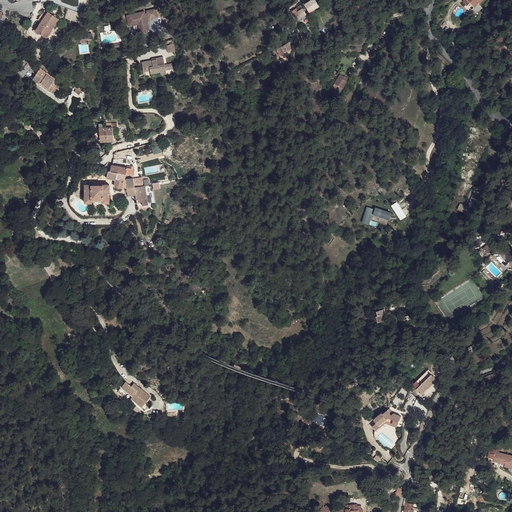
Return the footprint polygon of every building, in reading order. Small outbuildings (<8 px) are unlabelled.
[(315,0),(310,0),(304,4),(306,6),(309,12),(311,15),(312,14),(311,13),(313,11),(312,10),(314,8),(319,5),(315,0)] [(467,0),(470,3),(474,7),(472,9),(476,13),(482,8),(478,4),(482,0),(467,0)] [(298,11),(301,17),(306,14),(302,8),(301,6),(296,9),(298,11)] [(156,16),(154,8),(146,10),(146,13),(143,13),(143,11),(125,15),(127,23),(133,21),(134,24),(137,24),(139,33),(148,31),(146,22),(145,18),(147,18),(148,18),(156,16)] [(49,11),(45,9),(38,20),(41,22),(49,11)] [(59,19),(49,11),(41,22),(38,27),(36,30),(39,32),(47,37),(59,19)] [(78,34),(79,54),(89,53),(88,39),(92,38),(91,33),(78,34)] [(290,42),(278,48),(282,56),(286,53),(286,52),(291,49),(292,47),(290,42)] [(152,60),(142,62),(144,72),(150,70),(151,73),(160,72),(161,74),(166,73),(166,70),(165,65),(163,57),(157,58),(157,59),(152,60)] [(39,67),(30,60),(26,66),(35,73),(39,67)] [(41,67),(33,78),(56,94),(64,83),(41,67)] [(339,72),(332,84),(336,86),(339,89),(347,76),(343,75),(339,72)] [(76,89),(75,91),(80,94),(84,89),(79,86),(76,89)] [(100,141),(107,141),(106,127),(104,127),(104,122),(99,123),(100,141)] [(113,128),(113,126),(106,127),(107,141),(114,140),(113,128)] [(90,139),(89,136),(83,139),(87,146),(93,143),(92,142),(90,139)] [(108,170),(106,177),(116,179),(115,186),(114,186),(114,187),(117,188),(121,189),(121,187),(127,187),(126,179),(124,179),(125,176),(126,174),(127,167),(112,165),(110,170),(108,170)] [(128,195),(136,194),(135,187),(134,178),(126,179),(127,187),(128,195)] [(85,202),(91,202),(92,198),(103,198),(103,202),(109,202),(109,184),(102,184),(92,184),(85,184),(85,202)] [(135,187),(136,194),(137,200),(139,199),(142,201),(143,205),(148,204),(145,185),(135,187)] [(457,209),(471,215),(480,192),(472,189),(465,205),(460,203),(457,209)] [(396,214),(402,210),(397,202),(391,206),(396,214)] [(362,222),(368,224),(372,214),(389,220),(391,212),(375,207),(374,212),(373,211),(374,209),(367,206),(362,222)] [(402,210),(396,214),(400,220),(406,216),(402,210)] [(493,220),(490,228),(501,228),(503,223),(493,220)] [(494,253),(498,253),(501,253),(508,262),(507,263),(508,266),(511,265),(511,252),(505,252),(505,244),(495,243),(492,244),(490,242),(483,248),(486,252),(493,253),(494,253)] [(501,253),(498,253),(507,263),(508,262),(501,253)] [(483,271),(481,273),(494,285),(496,283),(483,271)] [(378,321),(378,322),(386,319),(384,313),(377,316),(377,318),(378,321)] [(427,370),(412,385),(422,394),(437,379),(427,370)] [(132,396),(131,398),(142,407),(147,399),(150,396),(134,383),(131,386),(126,381),(121,387),(132,396)] [(132,396),(121,387),(118,390),(130,400),(131,398),(132,396)] [(147,399),(142,407),(145,409),(150,402),(149,401),(147,399)] [(372,426),(376,431),(380,427),(379,425),(387,419),(388,420),(387,421),(397,426),(401,416),(394,413),(391,415),(387,410),(383,413),(382,412),(374,419),(377,423),(372,426)] [(379,425),(380,427),(385,423),(387,421),(388,420),(387,419),(379,425)] [(490,446),(488,457),(494,459),(494,455),(498,456),(499,448),(490,446)] [(395,492),(394,496),(400,497),(403,487),(401,486),(401,487),(397,487),(396,492),(395,492)]
